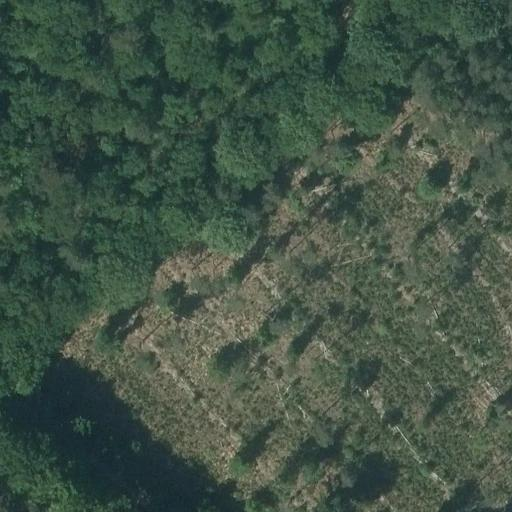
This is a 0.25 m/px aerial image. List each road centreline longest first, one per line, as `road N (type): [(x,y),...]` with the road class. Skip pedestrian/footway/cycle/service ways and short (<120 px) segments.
road 1 (track): [(393,48),(157,250)]
road 2 (track): [(20,369),(196,511)]
road 3 (track): [(157,250),(20,369)]
